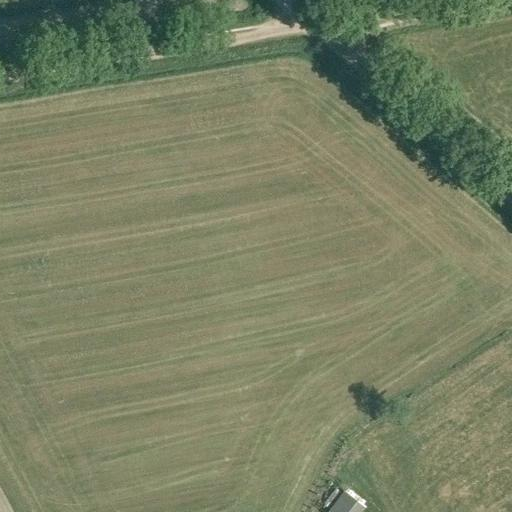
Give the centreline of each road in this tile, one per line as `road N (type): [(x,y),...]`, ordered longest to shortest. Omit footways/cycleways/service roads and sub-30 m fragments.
road 1 (track): [(0,76),(470,0)]
road 2 (tertiary): [(511,192),(287,0)]
